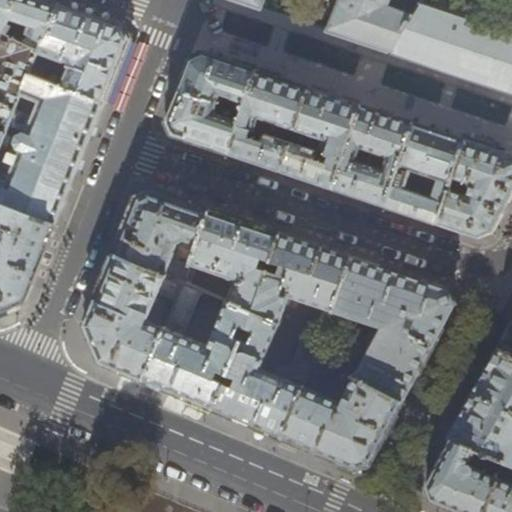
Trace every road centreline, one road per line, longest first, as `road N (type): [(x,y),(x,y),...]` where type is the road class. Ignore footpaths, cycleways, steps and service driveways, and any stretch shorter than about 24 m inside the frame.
road 1 (residential): [(116,147),(482,268),(498,266),(511,251)]
road 2 (tertiary): [(24,384),(330,511)]
road 3 (residential): [(116,147),(24,384)]
road 4 (residential): [(170,10),(116,147)]
